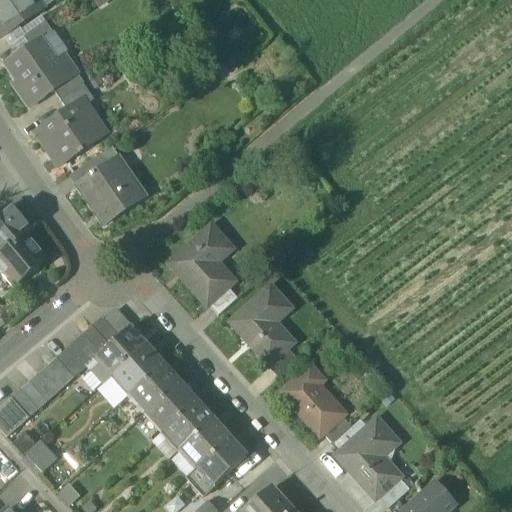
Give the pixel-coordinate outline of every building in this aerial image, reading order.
[(0,0),(0,34),(2,38),(18,27),(57,0),(56,0),(0,0)] [(91,0),(98,10),(111,0),(91,0)] [(41,18),(21,31),(25,37),(45,23),(41,18)] [(23,38),(30,48),(40,41),(41,42),(52,35),(45,23),(25,37),(23,38)] [(2,38),(9,48),(23,38),(25,37),(21,31),(18,27),(2,38)] [(66,55),(52,35),(41,42),(54,62),(63,56),(66,55)] [(9,48),(12,60),(30,48),(23,38),(9,48)] [(13,86),(28,109),(53,92),(77,76),(63,56),(54,62),(41,42),(40,41),(30,48),(12,60),(5,65),(17,83),(13,86)] [(53,92),(60,102),(83,86),(77,76),(53,92)] [(90,96),(83,86),(60,102),(67,112),(82,102),(90,96)] [(54,146),(66,163),(93,144),(85,133),(97,125),(82,102),(67,112),(35,133),(47,151),(54,146)] [(69,178),(76,188),(104,168),(98,159),(69,178)] [(76,188),(103,227),(146,198),(134,181),(120,191),(104,168),(76,188)] [(0,215),(0,257),(25,237),(31,231),(10,207),(0,215)] [(170,266),(207,307),(208,306),(228,289),(234,284),(210,257),(225,243),(211,228),(170,266)] [(0,271),(14,288),(45,261),(25,237),(0,257),(0,271)] [(14,288),(0,271),(0,295),(2,297),(14,288)] [(208,306),(218,318),(238,300),(228,289),(208,306)] [(269,367),(287,351),(293,346),(267,316),(282,302),(271,289),(231,325),(269,367)] [(104,323),(119,339),(129,330),(131,328),(116,312),(104,323)] [(101,320),(92,328),(110,347),(119,339),(104,323),(101,320)] [(101,355),(110,347),(92,328),(83,336),(101,355)] [(97,358),(101,362),(114,377),(146,349),(129,330),(119,339),(110,347),(101,355),(97,358)] [(97,358),(101,355),(83,336),(74,344),(92,363),(97,358)] [(83,371),(92,363),(74,344),(65,352),(83,371)] [(114,377),(131,395),(162,367),(146,349),(114,377)] [(267,368),(277,380),(297,362),(287,351),(269,367),(267,368)] [(74,379),(83,371),(65,352),(56,360),(74,379)] [(65,387),(74,379),(56,360),(47,368),(65,387)] [(103,386),(114,377),(101,362),(90,372),(103,386)] [(131,395),(148,414),(179,386),(162,367),(131,395)] [(56,395),(65,387),(47,368),(38,376),(56,395)] [(281,395),(319,439),(322,436),(342,419),(344,417),(318,388),(323,383),(310,369),(281,395)] [(103,386),(90,372),(81,380),(93,393),(97,390),(103,386)] [(47,403),(56,395),(38,376),(29,384),(47,403)] [(103,386),(97,390),(114,410),(131,395),(114,377),(103,386)] [(38,411),(47,403),(29,384),(20,392),(38,411)] [(148,414),(164,433),(196,405),(179,386),(148,414)] [(29,419),(38,411),(20,392),(12,400),(29,419)] [(12,400),(0,410),(18,429),(29,419),(12,400)] [(164,433),(181,451),(212,423),(196,405),(164,433)] [(0,432),(7,440),(18,429),(0,410),(0,409),(0,432)] [(322,436),(332,447),(351,429),(342,419),(322,436)] [(181,451),(197,470),(229,442),(212,423),(181,451)] [(337,458),(375,502),(378,499),(399,481),(400,480),(373,451),(389,437),(377,423),(361,437),(337,458)] [(170,461),(181,451),(164,433),(151,444),(168,462),(170,461)] [(24,434),(12,445),(24,458),(25,456),(36,446),(24,434)] [(36,446),(25,456),(42,475),(58,460),(41,442),(36,446)] [(229,442),(197,470),(215,489),(246,461),(229,442)] [(181,451),(170,461),(186,480),(197,470),(181,451)] [(203,499),(215,489),(197,470),(186,480),(203,499)] [(378,499),(389,511),(409,493),(399,481),(378,499)] [(68,486),(57,496),(68,508),(79,498),(68,486)] [(435,486),(424,497),(436,511),(448,501),(439,491),(439,490),(435,486)] [(290,511),(272,491),(272,490),(246,511),(290,511)] [(437,511),(436,511),(424,497),(406,511),(437,511)] [(436,511),(437,511),(449,511),(455,508),(448,501),(436,511)]
